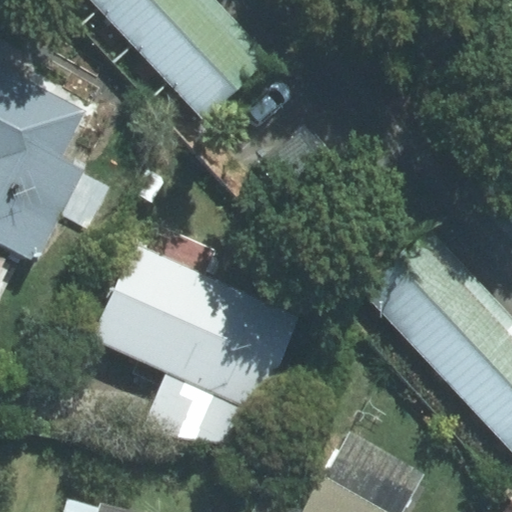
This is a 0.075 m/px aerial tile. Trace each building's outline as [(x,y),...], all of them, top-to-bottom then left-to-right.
[(242,85),(164,0),(70,0),(57,13),(177,144),(242,85)] [(85,113),(0,67),(0,239),(33,257),(80,168),(61,158),(85,113)] [(309,310),(135,238),(91,340),(169,372),(144,432),(241,445),(256,409),(266,413),(309,310)] [(511,351),(433,266),(363,330),(511,491),(511,351)] [(384,511),(325,477),(304,511),(384,511)] [(115,511),(72,499),(67,511),(115,511)]
